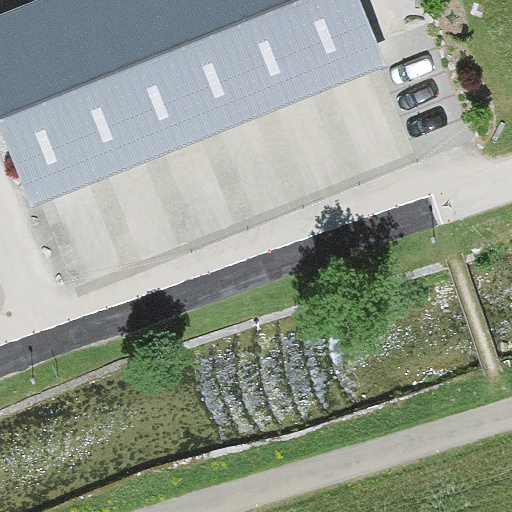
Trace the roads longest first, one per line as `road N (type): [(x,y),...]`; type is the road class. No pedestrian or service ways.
road 1 (tertiary): [(511,171),(40,343)]
road 2 (track): [(511,415),(186,511)]
